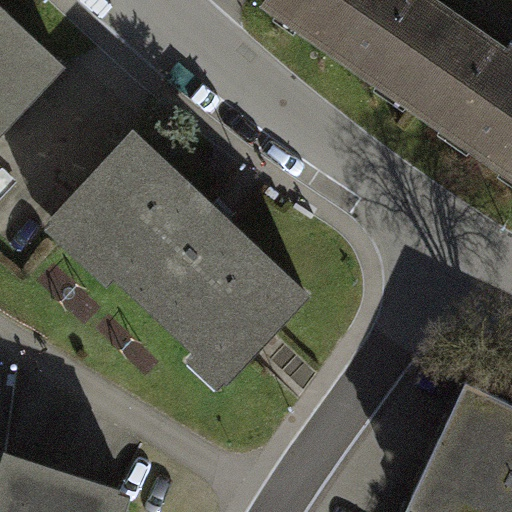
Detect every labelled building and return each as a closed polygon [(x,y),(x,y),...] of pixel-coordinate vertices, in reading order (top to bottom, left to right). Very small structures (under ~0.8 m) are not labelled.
[(290,0),(280,16),(405,101),(462,16),(437,0),(290,0)] [(511,49),(462,16),(405,101),(511,171),(511,49)] [(0,121),(47,69),(0,25),(0,121)] [(119,152),(49,231),(218,381),(288,302),(119,152)] [(511,511),(511,431),(498,426),(462,511),(511,511)] [(122,511),(126,500),(0,463),(0,511),(122,511)]
